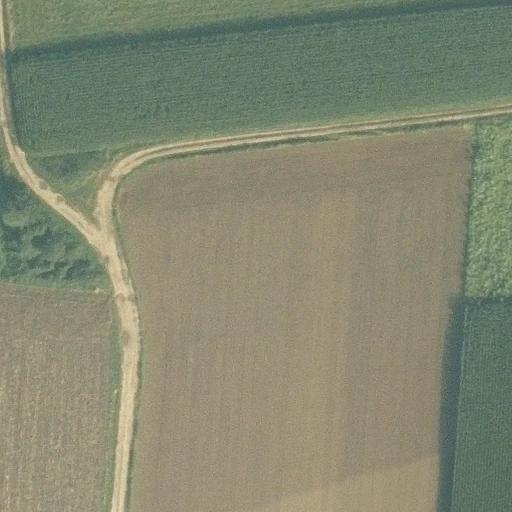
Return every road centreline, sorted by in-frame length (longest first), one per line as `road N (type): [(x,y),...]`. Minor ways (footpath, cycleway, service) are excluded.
road 1 (track): [(511,109),(146,154),(95,218)]
road 2 (track): [(95,218),(125,303),(115,511)]
road 3 (track): [(0,103),(11,147),(47,198),(76,219),(95,218)]
